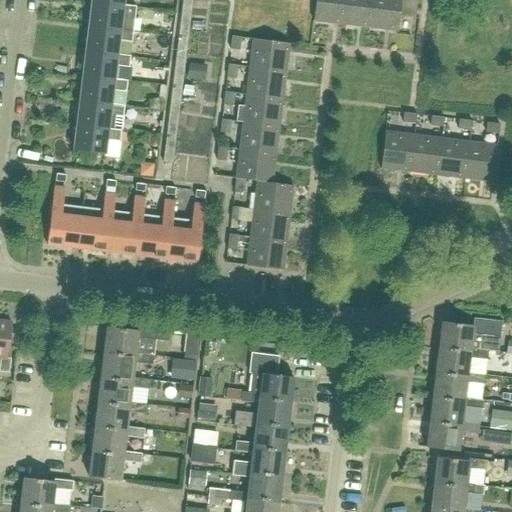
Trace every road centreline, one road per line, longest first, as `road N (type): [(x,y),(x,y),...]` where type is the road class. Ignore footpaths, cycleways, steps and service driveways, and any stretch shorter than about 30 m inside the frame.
road 1 (residential): [(351,320),(58,285)]
road 2 (residential): [(329,511),(351,320)]
road 3 (residential): [(0,437),(40,429),(58,285)]
road 4 (residential): [(511,259),(380,321),(351,320)]
road 5 (residential): [(0,141),(18,0)]
